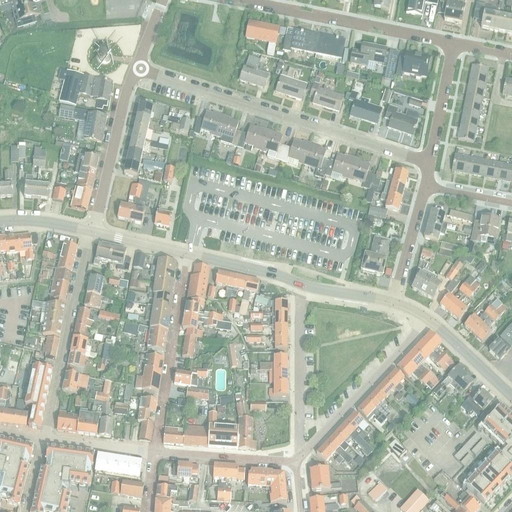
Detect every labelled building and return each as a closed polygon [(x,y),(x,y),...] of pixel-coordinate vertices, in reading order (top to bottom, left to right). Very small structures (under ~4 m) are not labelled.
[(22,0),(10,4),(12,12),(13,16),(17,16),(18,21),(20,21),(22,27),(35,23),(33,17),(39,15),(37,8),(36,8),(35,4),(29,6),(27,0),(22,0)] [(375,0),(374,6),(387,9),(389,0),(375,0)] [(425,3),(432,5),(437,6),(437,0),(408,0),(406,13),(422,16),(425,3)] [(461,24),(465,1),(460,0),(458,0),(457,6),(447,4),(444,20),(461,24)] [(475,0),(473,16),(483,18),(481,28),(494,30),(497,14),(484,12),(486,0),(475,0)] [(497,14),(494,30),(506,33),(509,17),(497,14)] [(273,55),(278,27),(272,26),(272,28),(257,25),(258,23),(249,21),(246,38),(269,43),(267,54),(273,55)] [(291,49),(316,54),(319,36),(294,31),(293,38),(285,36),(283,51),(290,52),(291,49)] [(319,36),(316,54),(341,59),(344,41),(319,36)] [(353,51),(350,64),(366,67),(367,62),(388,66),(384,81),(392,83),(398,53),(391,52),(391,53),(386,52),(386,49),(377,47),(370,45),(370,46),(363,44),(361,52),(353,51)] [(110,57),(110,56),(110,55),(110,54),(109,53),(108,52),(108,51),(107,51),(106,50),(105,50),(104,50),(103,50),(102,50),(101,51),(100,51),(99,52),(99,53),(98,54),(98,55),(98,56),(98,57),(98,58),(98,59),(99,60),(99,61),(100,62),(101,62),(102,62),(103,63),(104,63),(105,63),(106,62),(107,62),(108,62),(108,61),(109,60),(110,59),(110,58),(110,57)] [(421,76),(426,77),(430,57),(406,52),(405,58),(399,57),(395,77),(401,78),(403,72),(415,75),(415,76),(415,77),(419,78),(421,77),(421,76)] [(264,89),(268,75),(253,70),(257,59),(249,57),(246,67),(244,67),(239,81),(264,89)] [(472,66),(469,81),(485,84),(488,69),(472,66)] [(275,92),(301,101),(306,85),(292,80),(295,70),(289,68),(286,78),(281,76),(275,92)] [(66,73),(59,102),(75,107),(80,89),(90,91),(91,91),(90,96),(94,97),(94,99),(98,100),(96,109),(102,110),(103,107),(107,107),(110,92),(110,93),(112,83),(99,81),(93,79),(83,77),(66,73)] [(502,95),(511,96),(511,80),(505,79),(502,95)] [(485,84),(469,81),(466,95),(482,98),(485,84)] [(313,104),(338,112),(343,97),(329,92),(330,88),(324,86),(323,90),(319,89),(320,85),(313,83),(310,95),(315,97),(313,104)] [(385,90),(382,102),(388,104),(392,92),(385,90)] [(354,103),(350,117),(376,125),(381,109),(367,105),(369,100),(362,98),(361,102),(356,101),(358,92),(352,91),(349,101),(354,103)] [(466,95),(463,110),(479,113),(482,98),(466,95)] [(411,99),(409,105),(420,109),(423,103),(411,99)] [(137,115),(150,118),(153,106),(140,103),(137,115)] [(412,137),(417,121),(395,114),(397,109),(389,106),(385,118),(390,120),(388,129),(412,137)] [(61,107),(59,118),(87,123),(88,114),(89,114),(87,112),(61,107)] [(463,110),(460,124),(476,127),(479,113),(463,110)] [(216,136),(223,116),(216,113),(215,115),(206,112),(203,120),(197,118),(194,133),(199,135),(201,130),(211,133),(210,134),(216,136)] [(87,123),(84,140),(102,143),(104,131),(103,131),(105,117),(89,114),(88,114),(87,123)] [(150,118),(137,115),(134,126),(148,129),(150,118)] [(228,144),(236,147),(241,132),(236,130),(238,122),(229,119),(230,118),(223,116),(216,136),(222,138),(222,137),(232,140),(232,142),(229,142),(228,144)] [(172,123),(189,127),(191,121),(182,119),(182,120),(168,117),(167,122),(172,123)] [(188,133),(189,127),(172,123),(171,129),(179,130),(179,131),(188,133)] [(476,127),(460,124),(458,139),(473,142),(476,127)] [(148,129),(134,126),(132,138),(145,141),(148,129)] [(254,148),(260,150),(266,130),(259,128),(259,129),(249,126),(247,134),(241,132),(236,147),(243,149),(244,144),(254,147),(254,148)] [(275,159),(281,161),(285,147),(280,145),(282,137),(273,133),(273,132),(266,130),(260,150),(265,152),(266,150),(276,154),(275,159)] [(132,138),(129,150),(142,153),(145,141),(132,138)] [(304,165),(310,144),(304,142),(303,144),(294,141),(291,148),(285,147),(281,161),(289,164),(290,161),(287,160),(288,158),(299,161),(298,163),(304,165)] [(315,172),(324,175),(329,161),(323,159),(326,151),(317,148),(317,146),(310,144),(304,165),(309,166),(310,165),(320,168),(319,170),(316,169),(315,172)] [(142,153),(129,150),(126,161),(140,164),(142,153)] [(79,155),(75,173),(79,174),(94,177),(98,159),(79,155)] [(342,177),(347,179),(354,158),(347,156),(347,158),(337,155),(334,162),(329,161),(324,175),(330,177),(332,172),(342,175),(342,177)] [(451,171),(467,174),(470,158),(454,156),(451,171)] [(241,159),(234,157),(232,164),(239,166),(241,159)] [(354,158),(347,179),(353,180),(353,179),(364,182),(362,187),(369,190),(373,175),(367,173),(369,165),(360,162),(361,160),(354,158)] [(481,177),(484,161),(470,158),(467,174),(481,177)] [(140,164),(126,161),(124,173),(137,176),(140,164)] [(154,168),(163,170),(164,164),(155,162),(155,163),(148,161),(146,171),(153,173),(154,168)] [(481,177),(496,179),(499,164),(484,161),(481,177)] [(510,182),(511,174),(511,166),(499,164),(496,179),(510,182)] [(166,167),(163,182),(172,184),(175,169),(166,167)] [(392,184),(404,187),(407,175),(393,171),(392,176),(394,177),(392,184)] [(0,185),(0,198),(12,197),(10,172),(4,172),(5,185),(0,185)] [(94,177),(79,174),(77,186),(91,190),(94,177)] [(24,198),(36,199),(37,185),(32,185),(33,177),(25,176),(24,198)] [(387,182),(383,195),(401,200),(404,187),(392,184),(387,182)] [(37,185),(36,199),(48,200),(49,186),(37,185)] [(141,200),(144,188),(132,185),(129,197),(133,198),(132,200),(137,201),(137,199),(141,200)] [(86,211),(91,192),(76,188),(74,194),(72,193),(71,195),(74,196),(71,207),(86,211)] [(63,202),(65,191),(55,189),(53,201),(63,202)] [(369,191),(366,202),(372,204),(375,193),(369,191)] [(380,200),(387,202),(385,209),(397,212),(401,200),(383,195),(382,194),(380,200)] [(118,219),(130,222),(133,208),(121,205),(118,219)] [(133,208),(130,222),(141,225),(145,211),(133,208)] [(385,219),(387,212),(370,208),(368,215),(385,219)] [(470,222),(471,216),(450,210),(448,216),(470,222)] [(431,211),(427,224),(446,229),(448,225),(442,223),(444,215),(431,211)] [(169,228),(172,214),(157,212),(155,225),(169,228)] [(470,241),(481,243),(483,244),(484,237),(496,240),(500,220),(481,216),(479,226),(474,225),(470,241)] [(446,229),(427,224),(424,238),(437,241),(439,234),(445,235),(446,229)] [(471,234),(472,228),(464,226),(463,232),(471,234)] [(18,237),(20,253),(25,253),(26,260),(33,260),(32,246),(37,245),(38,241),(37,235),(18,237)] [(6,253),(7,254),(20,253),(18,237),(5,238),(6,253)] [(382,276),(390,241),(374,238),(370,255),(365,254),(361,271),(382,276)] [(461,254),(463,248),(441,243),(440,249),(461,254)] [(58,269),(71,273),(77,247),(64,244),(58,269)] [(100,261),(109,263),(113,248),(99,245),(95,259),(94,259),(93,265),(99,266),(100,261)] [(113,248),(109,263),(118,265),(117,270),(128,272),(131,260),(125,258),(126,251),(113,248)] [(429,263),(432,253),(432,252),(422,249),(419,260),(429,263)] [(137,253),(133,268),(142,270),(145,255),(137,253)] [(150,271),(174,275),(176,263),(158,261),(157,267),(151,266),(150,271)] [(451,293),(460,282),(455,278),(462,266),(457,262),(447,276),(446,278),(451,282),(446,289),(451,293)] [(195,266),(194,272),(209,274),(210,269),(195,266)] [(56,269),(51,292),(55,293),(58,282),(69,284),(71,273),(58,269),(56,269)] [(386,269),(384,275),(391,277),(392,270),(386,269)] [(440,285),(434,282),(436,277),(423,270),(421,275),(420,274),(412,289),(433,300),(440,285)] [(156,277),(155,283),(173,286),(174,275),(150,271),(150,276),(156,277)] [(226,290),(233,291),(236,277),(218,273),(215,284),(227,287),(226,290)] [(207,285),(208,279),(193,277),(191,276),(191,278),(190,282),(207,285)] [(91,277),(87,294),(100,297),(104,280),(91,277)] [(238,290),(244,291),(245,291),(247,279),(236,277),(233,291),(238,292),(238,290)] [(465,284),(459,291),(464,295),(474,282),(475,281),(470,277),(465,284)] [(127,289),(128,282),(110,278),(108,285),(127,289)] [(245,291),(244,291),(244,294),(249,295),(250,292),(256,294),(259,282),(247,279),(245,291)] [(475,281),(464,295),(469,299),(475,292),(479,286),(474,282),(475,281)] [(49,304),(64,306),(69,284),(58,282),(55,293),(51,292),(49,304)] [(190,282),(189,288),(206,290),(207,285),(190,282)] [(173,286),(155,283),(154,290),(148,289),(147,294),(149,294),(171,297),(173,286)] [(205,296),(206,290),(189,288),(188,293),(205,296)] [(187,299),(191,300),(204,302),(204,301),(205,296),(188,293),(187,298),(187,299)] [(100,297),(87,294),(85,305),(99,308),(101,302),(107,303),(108,299),(100,297)] [(154,300),(153,306),(171,309),(173,297),(171,297),(149,294),(148,299),(154,300)] [(439,306),(448,313),(461,298),(459,297),(455,301),(448,295),(439,306)] [(266,307),(268,301),(257,297),(255,302),(266,307)] [(273,304),(272,313),(275,313),(275,314),(287,314),(287,297),(277,297),(277,302),(271,302),(271,304),(273,304)] [(461,298),(448,313),(458,321),(467,310),(459,304),(463,300),(461,298)] [(186,305),(184,317),(201,320),(202,316),(198,316),(200,307),(203,308),(204,302),(191,300),(191,305),(186,305)] [(245,316),(249,302),(242,301),(239,314),(245,316)] [(472,335),(486,320),(502,304),(498,301),(497,303),(495,301),(477,320),(473,316),(464,326),(472,335)] [(47,304),(46,314),(62,316),(64,306),(49,304),(47,304)] [(490,327),(496,320),(505,311),(504,309),(506,308),(502,304),(486,320),(472,335),(481,343),(494,330),(490,327)] [(171,309),(153,306),(147,305),(146,316),(169,320),(171,309)] [(79,309),(73,338),(84,340),(90,312),(79,309)] [(275,319),(275,326),(287,326),(287,314),(275,314),(275,313),(272,313),(271,313),(270,316),(272,316),(272,319),(275,319)] [(46,314),(44,324),(61,327),(62,316),(46,314)] [(209,314),(208,320),(232,324),(228,319),(223,318),(223,317),(209,314)] [(145,320),(145,321),(151,322),(150,329),(168,331),(169,320),(146,316),(145,320)] [(186,336),(195,338),(199,338),(200,332),(196,331),(198,323),(201,323),(201,320),(184,317),(182,329),(187,330),(186,336)] [(208,320),(207,327),(216,329),(216,330),(230,332),(231,324),(208,320)] [(61,327),(44,324),(43,335),(60,338),(61,327)] [(511,349),(511,325),(500,338),(501,339),(498,342),(498,341),(489,350),(500,360),(508,351),(508,350),(510,348),(511,349)] [(150,329),(139,326),(137,333),(144,334),(145,331),(150,332),(147,350),(164,352),(168,331),(150,329)] [(275,331),(275,337),(275,338),(287,338),(287,326),(275,326),(271,326),(271,328),(272,328),(272,331),(275,331)] [(452,363),(437,348),(441,344),(430,333),(422,342),(448,367),(452,363)] [(195,338),(186,336),(185,336),(182,356),(192,358),(195,338)] [(275,338),(275,337),(270,337),(270,340),(272,340),(272,343),(275,343),(275,350),(287,350),(287,338),(275,338)] [(55,359),(59,340),(47,338),(46,346),(44,346),(42,351),(47,352),(45,357),(55,359)] [(73,338),(70,354),(85,356),(87,347),(90,348),(91,342),(84,340),(73,338)] [(414,351),(425,361),(429,357),(444,371),(448,367),(422,342),(414,351)] [(109,361),(112,346),(105,344),(102,360),(99,360),(97,370),(104,372),(105,366),(109,367),(110,362),(109,361)] [(420,374),(428,381),(434,386),(438,382),(421,365),(425,361),(414,351),(405,359),(416,370),(420,374)] [(23,370),(27,355),(22,354),(18,369),(23,370)] [(70,354),(66,371),(82,374),(85,361),(88,361),(88,357),(85,356),(70,354)] [(146,363),(144,370),(161,373),(163,358),(141,355),(140,362),(146,363)] [(274,363),(260,363),(260,370),(269,370),(274,370),(287,370),(287,357),(274,357),(274,363)] [(416,370),(405,359),(397,368),(408,378),(412,374),(424,385),(428,381),(420,374),(416,370)] [(461,395),(470,385),(465,380),(467,377),(462,373),(465,370),(460,365),(458,368),(433,393),(438,398),(446,389),(444,387),(448,383),(450,384),(452,382),(458,387),(455,390),(461,395)] [(33,367),(25,405),(33,407),(29,427),(40,430),(52,371),(33,367)] [(144,370),(143,378),(137,377),(135,389),(158,393),(161,373),(144,370)] [(274,370),(269,370),(270,384),(274,384),(274,383),(287,383),(287,370),(274,370)] [(197,371),(193,371),(190,371),(190,374),(176,372),(174,384),(190,387),(191,381),(193,382),(197,379),(197,378),(206,378),(207,371),(197,371)] [(395,371),(386,381),(394,389),(399,393),(403,388),(399,384),(404,379),(395,371)] [(75,394),(79,376),(66,373),(62,391),(75,394)] [(386,381),(376,391),(385,399),(394,389),(386,381)] [(274,390),(269,390),(269,396),(287,396),(287,383),(274,383),(274,384),(274,390)] [(186,398),(208,401),(207,392),(187,389),(186,398)] [(376,409),(385,399),(376,391),(367,401),(376,409)] [(7,392),(5,401),(5,405),(4,405),(2,425),(12,426),(15,413),(10,412),(11,406),(9,405),(11,393),(7,392)] [(482,392),(473,402),(468,398),(461,407),(468,414),(477,406),(483,411),(493,401),(482,392)] [(403,397),(399,393),(395,398),(399,401),(403,397)] [(414,407),(418,402),(410,394),(405,399),(414,407)] [(239,418),(238,435),(237,449),(256,450),(256,442),(252,441),(252,419),(245,418),(241,395),(235,397),(239,418)] [(139,411),(137,422),(142,422),(139,441),(150,442),(154,423),(148,423),(150,413),(155,414),(157,401),(140,399),(139,411)] [(376,418),(380,421),(384,417),(380,413),(376,409),(367,401),(357,411),(368,421),(374,415),(376,417),(376,418)] [(113,421),(109,421),(110,404),(103,403),(102,420),(99,436),(111,438),(113,421)] [(127,416),(128,406),(116,404),(115,407),(113,407),(112,410),(115,410),(114,414),(127,416)] [(79,417),(77,434),(97,436),(99,417),(101,417),(102,408),(97,407),(96,416),(79,414),(79,417)] [(511,419),(500,408),(482,427),(507,451),(511,455),(511,419)] [(384,417),(388,413),(384,409),(380,413),(384,417)] [(66,419),(66,415),(66,413),(59,412),(57,431),(66,432),(67,420),(66,419)] [(26,428),(28,414),(15,413),(12,426),(26,428)] [(208,428),(208,447),(237,449),(238,435),(228,434),(228,428),(221,428),(221,427),(216,427),(217,414),(208,414),(208,428)] [(344,424),(353,433),(363,422),(354,414),(344,424)] [(66,432),(77,434),(79,417),(66,415),(66,419),(67,420),(66,432)] [(336,434),(344,442),(353,433),(344,424),(336,434)] [(183,445),(196,446),(197,427),(185,426),(184,434),(183,445)] [(196,446),(208,447),(208,428),(197,427),(196,446)] [(183,445),(184,434),(178,433),(178,430),(165,428),(163,443),(183,445)] [(358,437),(362,440),(366,436),(362,432),(358,437)] [(326,444),(335,452),(344,442),(336,434),(326,444)] [(454,458),(458,462),(480,438),(476,434),(454,458)] [(362,440),(358,437),(354,441),(358,444),(357,445),(368,455),(373,451),(362,440)] [(30,459),(33,448),(31,447),(9,442),(0,440),(0,477),(0,495),(8,498),(7,503),(18,506),(24,486),(20,485),(22,476),(26,477),(28,468),(27,468),(29,459),(30,459)] [(406,452),(395,440),(388,447),(398,459),(406,452)] [(482,440),(471,452),(475,456),(487,444),(482,440)] [(335,452),(326,444),(316,454),(325,462),(335,452)] [(92,466),(94,455),(93,454),(85,453),(77,452),(70,451),(58,450),(47,448),(46,460),(47,460),(46,470),(41,469),(31,511),(66,511),(70,496),(66,495),(67,488),(68,488),(69,484),(90,487),(91,475),(90,475),(91,466),(92,466)] [(497,454),(465,487),(484,505),(511,475),(511,455),(507,451),(500,457),(497,454)] [(343,460),(347,456),(343,452),(339,457),(343,460)] [(101,455),(97,455),(95,473),(98,473),(106,474),(108,457),(101,455)] [(468,455),(460,463),(464,468),(473,459),(468,455)] [(117,476),(119,458),(117,458),(109,457),(108,457),(106,474),(114,476),(117,476)] [(343,460),(339,457),(335,461),(339,465),(343,460)] [(119,458),(117,476),(128,478),(130,460),(119,458)] [(128,478),(138,480),(141,462),(139,462),(130,460),(128,478)] [(174,465),(173,477),(190,479),(191,478),(192,478),(193,476),(197,477),(198,466),(192,466),(192,465),(178,464),(178,466),(174,465)] [(214,466),(213,479),(222,480),(221,483),(218,483),(218,490),(218,499),(224,499),(225,489),(225,483),(226,467),(214,466)] [(225,489),(224,499),(230,499),(231,491),(231,487),(228,486),(228,483),(229,484),(229,480),(244,481),(244,469),(238,469),(238,467),(226,467),(225,483),(225,489)] [(311,492),(341,489),(340,484),(329,485),(328,469),(309,471),(311,492)] [(248,487),(266,488),(267,473),(251,472),(251,476),(249,476),(248,487)] [(266,488),(272,489),(272,488),(285,489),(283,475),(272,475),(272,473),(267,473),(266,488)] [(358,483),(367,493),(377,484),(367,474),(358,483)] [(442,489),(448,483),(439,475),(433,481),(442,489)] [(141,499),(143,485),(122,481),(120,495),(141,499)] [(118,495),(119,484),(113,483),(111,494),(118,495)] [(375,502),(387,490),(380,483),(368,495),(375,502)] [(191,489),(189,502),(195,502),(198,486),(190,485),(189,488),(191,489)] [(177,494),(177,488),(157,486),(156,499),(170,501),(171,493),(177,494)] [(272,488),(272,489),(272,497),(270,497),(271,504),(286,502),(285,489),(272,488)] [(402,511),(418,511),(428,502),(417,492),(400,510),(402,511)] [(477,511),(480,509),(463,494),(459,498),(461,500),(457,504),(461,508),(464,511),(477,511)] [(455,511),(454,511),(464,511),(461,508),(457,504),(448,495),(444,499),(455,511)] [(361,502),(356,497),(351,502),(356,507),(354,509),(356,511),(357,511),(371,511),(362,501),(361,502)] [(330,511),(332,511),(338,511),(337,505),(323,507),(322,499),(309,500),(310,511),(330,511)] [(448,511),(437,501),(428,510),(429,511),(448,511)] [(156,502),(154,511),(169,511),(171,503),(156,502)]
